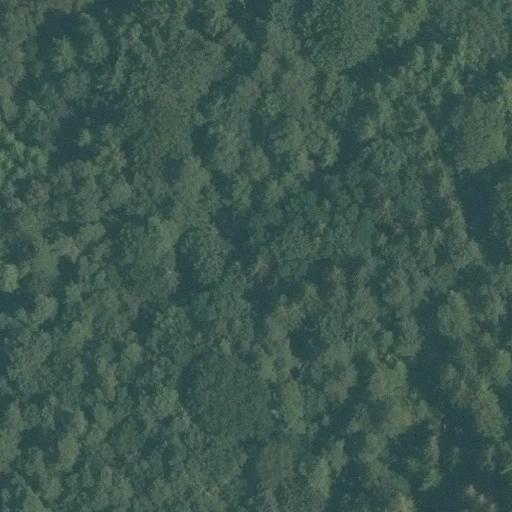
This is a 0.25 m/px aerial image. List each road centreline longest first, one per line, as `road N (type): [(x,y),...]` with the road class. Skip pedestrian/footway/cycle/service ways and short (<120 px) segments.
road 1 (track): [(274,511),(163,382),(123,372),(110,346),(179,0)]
road 2 (track): [(0,256),(125,184),(140,167)]
